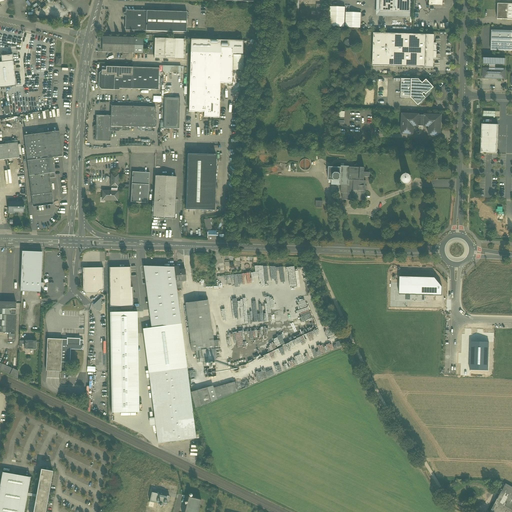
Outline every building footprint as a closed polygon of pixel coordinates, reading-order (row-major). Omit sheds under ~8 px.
[(380,0),(376,0),(376,16),(410,18),(410,13),(380,12),(380,0)] [(410,13),(410,0),(380,0),(380,12),(410,13)] [(497,19),(507,20),(508,4),(498,4),(497,19)] [(345,7),(330,7),(329,27),(344,28),(345,7)] [(126,29),(146,30),(146,12),(127,11),(126,29)] [(147,11),(146,12),(146,30),(146,31),(186,32),(187,12),(147,11)] [(361,13),(346,12),(345,28),(360,28),(361,13)] [(491,51),(511,51),(511,31),(491,31),(491,51)] [(373,66),(425,67),(426,35),(374,33),(373,66)] [(434,35),(426,35),(425,67),(433,68),(434,60),(434,43),(434,35)] [(102,52),(134,53),(135,38),(134,37),(134,38),(103,37),(102,52)] [(134,53),(142,53),(143,38),(135,38),(134,53)] [(154,58),(174,59),(175,39),(155,38),(154,58)] [(185,39),(175,39),(174,59),(184,59),(185,39)] [(191,40),(190,52),(220,53),(221,48),(233,48),(232,54),(242,54),(243,41),(191,40)] [(232,55),(232,54),(233,48),(221,48),(220,53),(190,52),(189,112),(204,112),(204,102),(219,102),(220,83),(232,84),(232,70),(232,55)] [(243,55),(232,55),(232,70),(243,70),(243,55)] [(2,62),(0,62),(0,87),(16,86),(13,61),(2,62)] [(119,89),(131,89),(132,68),(102,67),(102,71),(99,73),(98,87),(101,90),(119,90),(119,89)] [(159,69),(132,68),(131,89),(158,90),(159,69)] [(491,79),(505,79),(505,70),(495,69),(490,69),(483,69),(483,78),(489,79),(489,78),(491,78),(491,79)] [(388,79),(378,78),(377,96),(387,97),(388,79)] [(401,98),(411,98),(412,79),(402,79),(401,98)] [(419,80),(412,79),(411,98),(418,105),(426,98),(422,95),(424,93),(426,95),(434,88),(426,80),(423,84),(419,80)] [(164,128),(179,129),(180,98),(164,98),(164,128)] [(219,118),(219,102),(204,102),(204,112),(204,117),(219,118)] [(111,106),(111,116),(110,126),(111,126),(111,131),(119,131),(122,128),(122,127),(155,128),(156,107),(111,106)] [(429,135),(441,136),(441,115),(424,115),(424,116),(419,115),(419,114),(402,114),(401,134),(413,135),(413,126),(419,126),(424,127),(429,127),(429,135)] [(110,141),(111,131),(111,126),(110,126),(111,116),(96,115),(96,126),(96,131),(95,141),(110,141)] [(481,152),(497,153),(498,125),(482,124),(482,128),(481,152)] [(24,136),(27,161),(47,158),(53,158),(62,157),(59,131),(27,135),(26,135),(24,136)] [(0,160),(19,158),(17,143),(2,145),(0,144),(0,160)] [(186,210),(214,211),(216,155),(188,154),(186,210)] [(27,161),(29,176),(49,173),(47,158),(27,161)] [(301,169),(303,171),(306,171),(309,169),(311,166),(311,163),(309,161),(307,159),(304,159),(301,161),(299,163),(299,166),(301,169)] [(341,166),(341,168),(340,181),(340,185),(341,185),(349,186),(350,181),(350,167),(341,166)] [(328,180),(332,180),(340,181),(341,168),(329,167),(328,180)] [(350,167),(350,181),(364,181),(364,177),(370,177),(370,173),(364,172),(364,168),(350,167)] [(132,172),(132,184),(149,185),(149,173),(132,172)] [(31,196),(32,196),(52,193),(51,190),(50,178),(49,173),(29,176),(31,196)] [(412,182),(413,179),(411,176),(407,175),(404,177),(403,180),(404,183),(407,185),(410,185),(412,182)] [(0,176),(0,185),(9,184),(8,181),(5,182),(4,176),(0,176)] [(153,217),(174,218),(176,177),(156,176),(153,217)] [(366,181),(364,181),(350,181),(349,186),(341,185),(341,193),(343,193),(342,200),(365,201),(366,181)] [(148,203),(149,185),(132,184),(131,202),(148,203)] [(117,192),(111,191),(103,191),(103,198),(105,198),(105,200),(117,200),(117,192)] [(53,203),(52,193),(32,196),(33,205),(53,203)] [(8,214),(15,214),(15,212),(19,212),(19,210),(23,211),(24,202),(23,202),(23,203),(9,202),(8,214)] [(208,239),(216,240),(216,232),(209,231),(208,231),(208,232),(208,239)] [(44,283),(41,283),(42,252),(22,252),(20,291),(40,292),(43,292),(44,283)] [(109,268),(110,307),(133,306),(133,287),(131,287),(130,267),(109,268)] [(181,324),(177,289),(176,282),(174,268),(143,267),(151,328),(181,324)] [(175,268),(177,281),(185,280),(184,268),(184,267),(175,268)] [(103,268),(83,268),(83,290),(86,293),(97,293),(100,290),(104,290),(103,268)] [(511,275),(499,275),(499,278),(498,292),(498,311),(511,311),(511,275)] [(434,278),(400,277),(399,294),(442,296),(442,287),(434,278)] [(473,291),(498,292),(499,278),(479,277),(473,283),(473,291)] [(306,304),(304,298),(294,301),(296,307),(306,304)] [(196,351),(197,363),(203,362),(208,362),(208,361),(214,361),(216,360),(215,349),(212,330),(208,300),(185,303),(192,352),(196,351)] [(11,309),(0,308),(0,332),(15,333),(16,309),(11,309)] [(110,313),(112,413),(139,412),(137,312),(110,313)] [(196,438),(181,324),(151,328),(143,329),(155,419),(150,420),(150,425),(155,424),(158,443),(196,438)] [(67,340),(62,339),(61,362),(70,363),(71,350),(83,350),(83,348),(84,348),(84,346),(83,346),(83,340),(80,340),(80,338),(79,338),(79,339),(68,338),(67,338),(67,340)] [(61,372),(61,362),(62,339),(47,339),(46,371),(61,372)] [(25,349),(36,350),(36,341),(25,341),(25,344),(25,349)] [(471,342),(470,351),(475,351),(475,348),(489,348),(489,342),(471,342)] [(488,371),(489,348),(475,348),(475,351),(470,351),(470,370),(480,370),(488,371)] [(208,369),(215,368),(214,361),(208,361),(208,362),(203,362),(203,367),(208,366),(208,369)] [(2,371),(10,375),(13,369),(5,365),(2,371)] [(207,369),(207,377),(216,376),(215,368),(208,369),(207,369)] [(18,371),(13,369),(10,375),(18,379),(18,371)] [(225,386),(228,395),(238,391),(236,383),(225,386)] [(207,404),(216,400),(214,390),(213,386),(202,389),(207,404)] [(225,386),(214,390),(216,400),(228,395),(225,386)] [(195,408),(207,404),(202,389),(191,392),(195,408)] [(41,469),(33,511),(45,511),(53,471),(41,469)] [(0,485),(0,511),(24,511),(30,477),(2,472),(0,485)] [(139,475),(132,472),(125,473),(118,476),(113,482),(110,489),(111,497),(114,503),(120,508),(127,511),(135,510),(142,507),(147,501),(149,494),(149,487),(145,480),(139,475)] [(492,510),(494,511),(511,511),(511,487),(506,484),(492,510)] [(169,496),(152,492),(149,502),(167,506),(169,496)] [(188,497),(184,511),(198,511),(201,500),(188,497)]
